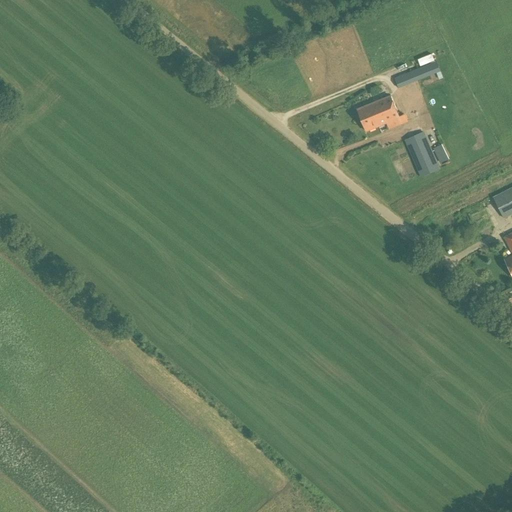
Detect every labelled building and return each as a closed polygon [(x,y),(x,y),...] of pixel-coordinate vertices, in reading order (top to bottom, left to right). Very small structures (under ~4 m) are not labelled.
[(394,78),(398,88),(440,71),(436,61),(394,78)] [(387,123),(389,129),(402,124),(390,96),(358,110),(366,131),(387,123)] [(424,131),(404,140),(420,177),(440,169),(424,131)] [(434,148),(440,163),(449,160),(443,144),(434,148)] [(511,187),(493,197),(504,218),(511,214),(511,187)]
